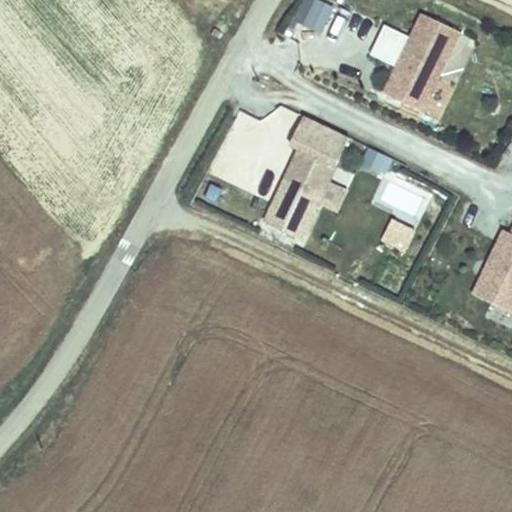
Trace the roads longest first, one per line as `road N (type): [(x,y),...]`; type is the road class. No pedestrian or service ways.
road 1 (unclassified): [(236,62),(66,363),(0,446)]
road 2 (track): [(158,201),(511,370)]
road 3 (residential): [(511,197),(236,62)]
